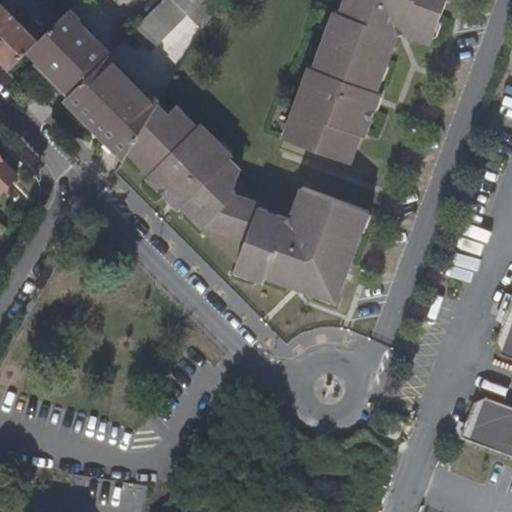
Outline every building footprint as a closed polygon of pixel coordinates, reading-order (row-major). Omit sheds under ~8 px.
[(36,37),(0,0),(0,55),(9,64),(27,47),(36,37)] [(159,0),(128,31),(150,53),(187,17),(201,29),(217,2),(215,0),(159,0)] [(291,121),(286,133),(350,156),(354,148),(350,144),(352,138),(357,137),(361,128),(367,125),(376,104),(373,97),(383,71),(379,67),(384,54),(389,55),(392,46),(389,41),(392,35),(397,33),(400,26),(412,31),(417,28),(429,32),(432,21),(438,17),(444,0),(345,0),(341,11),(332,8),(328,17),(331,24),(325,37),(321,36),(320,39),(324,41),(320,53),(315,54),(305,80),(299,82),(286,115),(291,121)] [(313,6),(300,1),(290,25),(303,30),(313,6)] [(36,37),(27,47),(36,56),(40,52),(46,57),(42,62),(57,77),(96,39),(65,8),(36,37)] [(96,39),(57,77),(70,90),(108,51),(96,39)] [(70,90),(66,94),(126,153),(132,143),(158,99),(108,51),(70,90)] [(40,52),(36,56),(42,62),(46,57),(40,52)] [(158,99),(132,143),(145,157),(145,163),(153,171),(153,179),(169,194),(176,194),(194,214),(202,212),(210,221),(224,226),(228,222),(232,222),(235,230),(247,234),(238,261),(254,266),(256,272),(265,275),(268,266),(291,275),(299,272),(313,277),(310,284),(320,288),(327,285),(340,290),(349,264),(347,257),(356,231),(361,233),(365,221),(362,215),(366,204),(304,181),(301,190),(304,194),(303,199),(298,201),(295,209),(288,213),(279,209),(273,213),(270,212),(269,205),(259,202),(256,196),(237,189),(235,182),(243,162),(221,142),(222,134),(206,119),(200,120),(194,113),(187,115),(185,112),(185,104),(179,99),(170,108),(159,98),(158,99)] [(0,188),(15,173),(0,158),(0,188)] [(474,397),(460,435),(511,454),(511,294),(496,338),(503,351),(511,354),(511,400),(489,391),(474,397)] [(396,432),(402,416),(390,412),(384,427),(396,432)]
